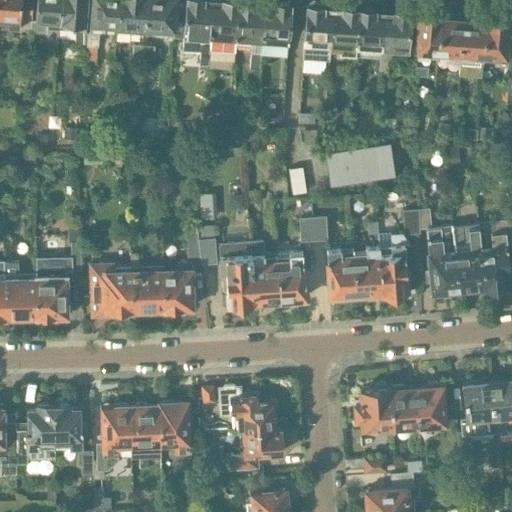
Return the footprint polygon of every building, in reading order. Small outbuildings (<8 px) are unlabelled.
[(0,0),(0,18),(7,19),(7,24),(31,26),(32,0),(0,0)] [(36,0),(35,19),(47,20),(46,41),(58,42),(59,27),(61,0),(36,0)] [(61,0),(59,27),(76,28),(75,43),(86,44),(87,31),(85,29),(87,0),(61,0)] [(87,31),(86,44),(99,45),(100,30),(106,30),(106,24),(116,25),(118,0),(91,0),(89,29),(87,31)] [(146,0),(118,0),(116,25),(131,26),(130,30),(144,31),(146,0)] [(174,28),(175,0),(146,0),(144,31),(160,32),(160,27),(174,28)] [(175,0),(174,28),(184,29),(183,48),(200,50),(199,62),(209,63),(210,49),(210,35),(212,0),(175,0)] [(212,0),(210,35),(210,49),(235,51),(235,44),(238,0),(212,0)] [(261,39),(261,37),(264,0),(238,0),(235,44),(250,45),(250,38),(261,39)] [(264,0),(261,37),(261,39),(273,39),(273,38),(288,39),(291,0),(288,0),(287,0),(264,0)] [(321,3),(321,1),(320,0),(309,0),(309,2),(307,2),(303,56),(329,58),(329,50),(333,4),(321,3)] [(358,6),(357,5),(357,4),(351,0),(350,0),(345,3),(344,5),(333,4),(329,50),(340,51),(340,53),(355,54),(356,44),(358,6)] [(381,46),(384,7),(373,6),(373,5),(367,2),(361,4),(361,6),(358,6),(356,44),(381,46)] [(381,57),(381,58),(387,58),(390,59),(393,59),(394,47),(407,48),(410,10),(384,7),(381,46),(381,55),(381,57)] [(442,12),(441,12),(438,9),(428,9),(426,11),(415,10),(416,53),(426,54),(427,50),(439,51),(442,12)] [(442,12),(439,51),(449,52),(449,56),(460,56),(463,16),(456,16),(456,13),(442,12)] [(509,18),(500,17),(498,15),(488,14),(486,16),(483,55),(494,55),(494,59),(506,60),(509,18)] [(483,55),(486,16),(471,15),(470,17),(463,16),(460,56),(459,68),(459,74),(482,76),(483,55)] [(131,51),(142,52),(143,43),(131,42),(131,51)] [(153,43),(143,43),(142,52),(141,63),(151,64),(153,43)] [(250,51),(249,67),(259,68),(260,52),(250,51)] [(390,59),(387,58),(381,58),(380,71),(389,71),(390,59)] [(416,64),(416,74),(427,75),(428,65),(416,64)] [(220,101),(220,118),(235,117),(235,100),(220,101)] [(280,120),(280,108),(264,107),(264,120),(280,120)] [(298,121),(313,121),(314,111),(298,110),(298,121)] [(329,121),(345,122),(345,111),(329,111),(329,121)] [(439,119),(438,128),(449,129),(449,120),(439,119)] [(201,140),(215,133),(208,120),(194,128),(201,140)] [(65,124),(64,136),(76,137),(77,125),(65,124)] [(491,125),(477,125),(477,137),(490,138),(491,125)] [(261,139),(261,127),(245,127),(244,138),(261,139)] [(303,127),(303,141),(317,141),(317,128),(303,127)] [(476,138),(477,128),(468,127),(467,138),(476,138)] [(244,141),(244,130),(231,130),(230,141),(244,141)] [(325,148),(330,182),(394,172),(389,139),(325,148)] [(418,156),(430,156),(429,143),(417,143),(418,156)] [(459,145),(445,147),(447,163),(460,162),(459,145)] [(36,147),(23,147),(23,161),(36,161),(36,147)] [(84,152),(84,161),(101,161),(101,152),(84,152)] [(3,164),(15,165),(16,156),(4,155),(3,164)] [(161,155),(161,166),(172,166),(172,155),(161,155)] [(19,163),(19,177),(33,177),(33,163),(19,163)] [(306,190),(302,164),(289,166),(292,192),(306,190)] [(256,188),(247,188),(248,198),(257,197),(256,188)] [(420,207),(420,226),(425,226),(432,290),(443,288),(445,291),(454,290),(457,287),(459,287),(453,224),(453,223),(431,225),(429,204),(420,205),(420,207)] [(420,230),(420,226),(420,207),(403,207),(404,231),(420,230)] [(312,214),(314,238),(327,237),(326,213),(312,214)] [(298,215),(300,239),(314,238),(312,214),(298,215)] [(478,222),(485,287),(487,287),(490,290),(498,289),(500,286),(511,285),(507,241),(511,240),(511,216),(478,221),(478,222)] [(377,230),(376,220),(366,221),(367,231),(377,230)] [(199,223),(201,254),(201,261),(216,261),(214,222),(199,223)] [(453,224),(459,287),(483,284),(484,287),(485,287),(478,222),(453,224)] [(201,254),(199,223),(185,224),(185,236),(187,236),(187,254),(201,254)] [(376,231),(377,243),(380,290),(381,294),(385,294),(389,296),(400,296),(402,292),(408,292),(405,241),(410,241),(402,229),(376,231)] [(250,238),(251,252),(254,299),(255,299),(265,298),(270,302),(280,301),(279,297),(277,251),(264,251),(263,237),(250,238)] [(255,303),(255,299),(254,299),(251,252),(250,238),(219,240),(221,272),(225,271),(227,305),(233,304),(236,307),(247,306),(249,303),(255,303)] [(80,268),(80,239),(70,239),(70,254),(71,268),(80,268)] [(370,291),(380,290),(377,243),(366,244),(367,251),(354,252),(357,296),(366,295),(370,291)] [(357,296),(354,252),(342,253),(341,246),(326,247),(330,293),(340,293),(344,297),(357,296)] [(279,297),(280,301),(290,301),(294,296),(305,296),(302,249),(289,250),(277,251),(279,297)] [(157,307),(164,307),(163,266),(142,267),(142,262),(137,262),(137,252),(130,252),(130,266),(131,266),(132,308),(133,308),(144,307),(144,309),(144,310),(145,311),(146,312),(147,313),(149,314),(150,314),(151,314),(153,313),(154,313),(155,312),(156,311),(157,310),(157,308),(157,307)] [(34,254),(35,272),(36,314),(38,314),(39,315),(39,316),(41,318),(42,319),(43,320),(45,320),(47,320),(48,320),(50,318),(51,317),(51,316),(52,314),(67,314),(66,268),(71,268),(70,254),(34,254)] [(171,313),(173,313),(174,313),(175,312),(177,312),(178,311),(178,310),(179,309),(180,308),(180,306),(192,306),(191,258),(176,258),(176,266),(163,266),(164,307),(166,307),(167,308),(167,309),(168,310),(169,311),(170,312),(171,313)] [(3,260),(3,267),(4,314),(17,314),(20,317),(27,317),(30,314),(36,314),(35,272),(18,272),(18,259),(3,260)] [(103,308),(114,308),(114,312),(117,312),(119,314),(128,314),(130,312),(133,312),(133,308),(132,308),(131,266),(130,266),(115,266),(115,261),(90,262),(91,283),(102,283),(103,308)] [(511,376),(490,379),(490,378),(493,412),(495,431),(495,434),(511,431),(511,376)] [(461,435),(458,435),(461,468),(473,467),(470,434),(495,431),(493,412),(490,378),(462,381),(466,417),(459,418),(461,435)] [(429,380),(427,384),(416,385),(418,424),(419,423),(429,423),(429,422),(445,420),(445,424),(456,423),(454,405),(444,406),(442,383),(439,383),(437,380),(429,380)] [(394,436),(393,424),(390,383),(388,383),(386,381),(377,381),(376,385),(360,386),(361,397),(355,398),(356,416),(362,416),(363,426),(364,438),(394,436)] [(390,383),(393,424),(393,425),(408,423),(408,424),(418,424),(416,385),(406,386),(406,382),(390,384),(390,383)] [(203,399),(214,399),(213,383),(202,384),(203,399)] [(239,391),(239,394),(221,396),(222,412),(236,411),(237,428),(243,428),(278,425),(278,423),(274,423),(273,409),(276,407),(275,400),(272,397),(265,398),(264,399),(258,400),(258,390),(239,391)] [(158,400),(160,443),(161,443),(161,441),(174,441),(175,450),(190,450),(188,397),(159,398),(158,400)] [(160,443),(158,400),(128,401),(131,453),(131,457),(160,455),(160,443)] [(36,405),(28,405),(28,425),(14,425),(14,448),(14,461),(27,460),(27,456),(53,456),(53,440),(52,405),(52,401),(36,401),(36,405)] [(79,404),(70,405),(70,401),(52,401),(53,440),(68,439),(68,444),(82,444),(81,425),(80,425),(79,404)] [(103,467),(107,467),(117,456),(117,454),(131,453),(128,401),(101,402),(102,439),(95,439),(96,458),(92,458),(93,477),(104,476),(103,467)] [(14,425),(14,418),(4,418),(3,402),(0,402),(0,470),(5,471),(5,477),(15,477),(14,461),(14,448),(14,425)] [(278,425),(243,428),(244,442),(243,443),(243,451),(229,452),(230,468),(258,466),(257,452),(285,450),(283,425),(278,425)] [(91,444),(81,444),(81,467),(91,467),(91,444)] [(385,454),(365,455),(366,468),(386,467),(385,454)] [(413,469),(413,470),(422,469),(421,457),(407,458),(408,469),(413,469)] [(366,486),(366,487),(367,496),(365,499),(365,508),(368,510),(368,511),(372,511),(409,509),(407,485),(414,484),(413,470),(413,469),(408,469),(397,471),(391,471),(392,485),(368,487),(368,485),(366,486)] [(204,504),(203,484),(190,484),(190,504),(204,504)] [(47,498),(36,498),(36,510),(39,510),(56,510),(55,486),(47,486),(47,498)] [(291,508),(291,499),(288,497),(287,486),(249,488),(250,511),(288,511),(289,510),(291,508)] [(226,500),(238,499),(237,490),(225,491),(226,500)] [(110,494),(94,495),(94,506),(110,506),(110,494)] [(0,511),(16,511),(16,497),(0,497),(0,511)]
